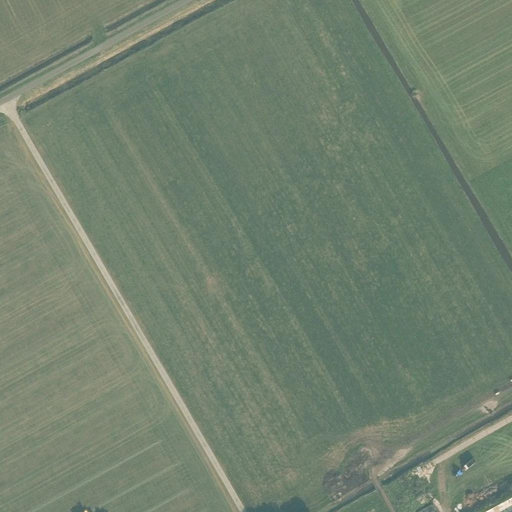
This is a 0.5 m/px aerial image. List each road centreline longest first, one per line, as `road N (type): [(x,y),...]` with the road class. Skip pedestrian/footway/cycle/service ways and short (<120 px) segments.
road 1 (unclassified): [(0,102),(189,0)]
road 2 (track): [(435,511),(420,472),(511,420)]
